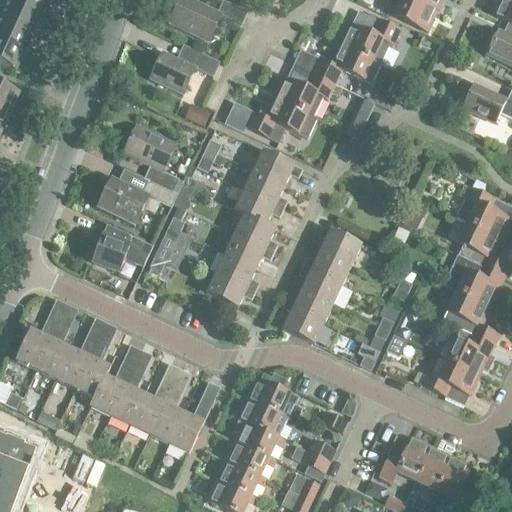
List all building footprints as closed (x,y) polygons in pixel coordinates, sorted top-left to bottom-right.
[(0,9),(0,18),(33,34),(42,16),(6,0),(5,0),(1,10),(0,9)] [(49,0),(6,0),(42,16),(49,0)] [(223,4),(218,16),(184,0),(183,0),(171,27),(208,45),(221,18),(241,28),(247,15),(223,4)] [(403,0),(397,13),(389,9),(386,16),(428,35),(434,23),(432,22),(435,15),(435,14),(406,0),(403,0)] [(406,0),(435,14),(435,15),(437,16),(443,4),(441,3),(441,0),(406,0)] [(511,1),(508,0),(502,0),(500,5),(497,6),(498,10),(494,19),(511,27),(511,1)] [(0,41),(25,53),(33,34),(0,18),(0,41)] [(342,39),(344,40),(341,48),(382,66),(391,48),(393,49),(400,34),(376,22),(370,37),(348,27),(342,39)] [(511,40),(499,34),(488,58),(511,68),(511,40)] [(0,41),(0,66),(16,73),(25,53),(0,41)] [(320,63),(313,76),(335,86),(341,73),(372,88),(382,66),(341,48),(337,55),(335,55),(329,67),(320,63)] [(186,67),(175,62),(163,56),(150,83),(183,99),(196,72),(214,81),(221,68),(193,54),(186,67)] [(277,94),(279,95),(275,102),(307,117),(314,120),(323,100),(327,102),(335,86),(313,76),(307,89),(303,87),(302,90),(283,81),(277,94)] [(0,108),(11,114),(19,95),(0,86),(0,108)] [(474,88),(463,111),(496,127),(500,117),(511,122),(511,105),(507,103),(474,88)] [(376,103),(374,106),(390,114),(393,109),(377,101),(376,103)] [(222,116),(242,126),(249,112),(229,102),(222,116)] [(258,118),(254,116),(247,131),(269,142),(279,147),(286,131),(307,141),(317,122),(314,120),(307,117),(275,102),(272,110),(264,106),(258,118)] [(0,108),(0,131),(2,132),(11,114),(0,108)] [(196,109),(189,124),(204,131),(211,116),(196,109)] [(355,116),(346,136),(359,142),(368,122),(355,116)] [(137,129),(124,156),(149,168),(152,170),(146,182),(149,184),(178,197),(183,185),(163,175),(175,148),(137,129)] [(206,152),(217,157),(221,148),(210,143),(206,152)] [(206,152),(202,161),(213,166),(216,158),(217,157),(206,152)] [(262,155),(253,175),(285,190),(290,179),(298,182),(302,173),(294,170),(262,155)] [(224,161),(216,158),(213,166),(220,169),(224,161)] [(285,190),(253,175),(244,194),(283,213),(287,204),(280,201),(285,190)] [(186,180),(184,185),(182,189),(193,194),(193,193),(197,185),(186,180)] [(112,182),(99,210),(135,227),(143,211),(155,216),(160,205),(172,211),(173,209),(178,198),(178,197),(149,184),(142,197),(112,182)] [(458,198),(464,201),(455,221),(466,226),(498,241),(502,234),(504,235),(510,222),(490,213),(494,203),(463,188),(458,198)] [(182,189),(178,198),(189,203),(193,194),(182,189)] [(283,213),(244,194),(234,214),(243,218),(266,229),(267,228),(272,218),(279,222),(283,213)] [(421,223),(410,217),(404,228),(416,234),(421,223)] [(266,229),(243,218),(234,238),(273,256),(277,248),(269,244),(275,232),(267,228),(266,229)] [(173,221),(169,230),(180,235),(184,226),(173,221)] [(498,241),(466,226),(456,246),(463,249),(459,259),(504,280),(509,271),(490,262),(496,251),(494,250),(498,241)] [(169,230),(165,239),(175,244),(179,236),(180,235),(169,230)] [(360,249),(330,234),(322,231),(317,239),(326,243),(320,254),(351,269),(360,249)] [(101,239),(97,250),(95,249),(90,252),(87,259),(90,265),(92,266),(91,266),(119,276),(124,261),(143,268),(150,249),(142,246),(119,235),(116,244),(101,239)] [(234,238),(225,257),(256,272),(261,261),(269,265),(273,256),(234,238)] [(307,261),(303,270),(342,288),(351,269),(320,254),(315,265),(307,261)] [(225,257),(216,277),(254,295),(259,286),(251,283),(256,272),(225,257)] [(458,258),(443,289),(455,295),(456,294),(488,310),(492,302),(494,302),(504,280),(459,259),(458,258)] [(165,267),(154,261),(150,270),(161,275),(165,267)] [(342,288),(303,270),(299,279),(307,283),(302,293),(332,308),(342,288)] [(254,295),(216,277),(206,297),(238,311),(243,300),(250,304),(254,295)] [(401,282),(397,291),(408,296),(413,287),(401,282)] [(397,291),(393,300),(399,303),(404,305),(408,296),(397,291)] [(288,300),(284,309),(323,328),(332,308),(302,293),(297,304),(288,300)] [(456,294),(455,295),(442,325),(459,333),(460,332),(494,348),(498,339),(480,331),(486,319),(484,318),(488,310),(456,294)] [(323,328),(284,309),(280,318),(288,321),(283,333),(314,347),(323,328)] [(383,321),(378,330),(390,335),(394,326),(383,321)] [(44,333),(41,339),(31,334),(17,364),(36,373),(58,327),(47,322),(42,332),(44,333)] [(69,332),(58,327),(36,373),(56,383),(70,352),(60,348),(63,341),(64,342),(69,332)] [(405,331),(398,328),(393,338),(400,341),(405,344),(410,333),(405,331)] [(378,330),(374,339),(385,344),(385,345),(390,335),(378,330)] [(458,336),(445,363),(478,378),(482,370),(488,373),(494,361),(489,359),(494,348),(460,332),(459,333),(458,336)] [(80,357),(70,352),(56,383),(75,392),(98,345),(87,340),(82,351),(80,357)] [(98,345),(75,392),(95,401),(105,380),(106,380),(110,371),(99,366),(102,360),(103,361),(108,350),(98,345)] [(374,366),(364,360),(359,369),(370,375),(374,366)] [(436,382),(426,377),(420,388),(447,400),(451,390),(470,399),(476,387),(474,386),(478,378),(445,363),(436,382)] [(105,380),(95,401),(90,411),(110,420),(132,372),(121,367),(116,378),(118,379),(115,384),(106,380),(105,380)] [(132,372),(110,420),(129,429),(144,398),(134,394),(137,388),(138,388),(143,378),(132,372)] [(252,396),(248,403),(280,418),(287,421),(288,422),(289,422),(298,402),(289,398),(282,394),(287,383),(274,377),(272,381),(263,377),(260,384),(257,383),(251,395),(252,396)] [(154,403),(144,398),(129,429),(149,438),(172,391),(161,386),(155,397),(157,397),(154,403)] [(182,396),(172,391),(149,438),(169,448),(183,417),(173,412),(176,406),(177,407),(182,396)] [(22,399),(13,396),(9,407),(18,411),(22,399)] [(243,415),(239,424),(242,425),(270,438),(271,437),(274,439),(278,440),(280,441),(288,422),(287,421),(280,418),(248,403),(247,403),(242,415),(243,415)] [(193,422),(183,417),(169,448),(188,457),(203,426),(211,410),(200,404),(195,415),(196,415),(193,422)] [(343,439),(348,426),(324,415),(319,428),(343,439)] [(49,418),(44,429),(55,434),(60,424),(49,418)] [(305,439),(310,429),(292,420),(287,429),(305,439)] [(238,423),(232,435),(239,439),(236,445),(268,461),(269,460),(274,448),(282,452),(285,444),(280,441),(278,440),(274,439),(271,437),(270,438),(242,425),(239,424),(238,423)] [(0,437),(0,462),(29,474),(38,452),(26,447),(26,445),(6,437),(5,439),(0,437)] [(408,447),(395,476),(415,485),(431,452),(432,452),(432,450),(419,444),(418,446),(410,442),(408,447)] [(312,443),(306,455),(330,466),(336,454),(312,443)] [(268,461),(236,445),(227,465),(259,480),(265,468),(272,472),(276,464),(269,460),(268,461)] [(431,452),(415,485),(435,494),(450,461),(451,461),(452,459),(439,453),(438,455),(432,452),(431,452)] [(330,466),(306,455),(301,467),(325,478),(330,466)] [(450,461),(435,494),(454,503),(449,511),(463,511),(471,496),(461,491),(471,469),(459,463),(458,465),(451,461),(450,461)] [(0,507),(12,511),(14,511),(29,474),(0,462),(0,507)] [(227,465),(218,484),(250,499),(255,488),(263,492),(266,484),(259,480),(227,465)] [(78,478),(71,496),(89,503),(96,485),(78,478)] [(307,482),(299,498),(299,499),(312,505),(319,488),(307,482)] [(218,484),(209,505),(224,511),(244,511),(247,507),(254,511),(258,503),(250,499),(218,484)] [(394,495),(387,492),(382,503),(386,505),(389,499),(392,500),(394,495)] [(299,499),(292,511),(308,511),(312,505),(299,499)] [(403,511),(405,507),(389,499),(383,510),(387,511),(403,511)]
